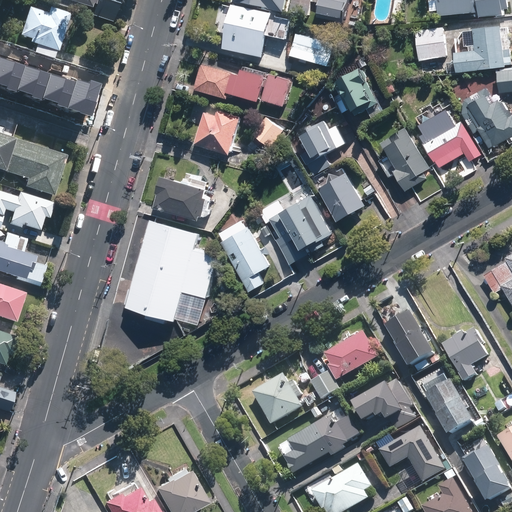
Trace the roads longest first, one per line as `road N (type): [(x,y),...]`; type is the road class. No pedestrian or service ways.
road 1 (secondary): [(162,0),(37,448)]
road 2 (residential): [(185,377),(511,187)]
road 3 (residential): [(37,448),(63,445),(185,377)]
road 4 (residential): [(263,511),(185,377)]
